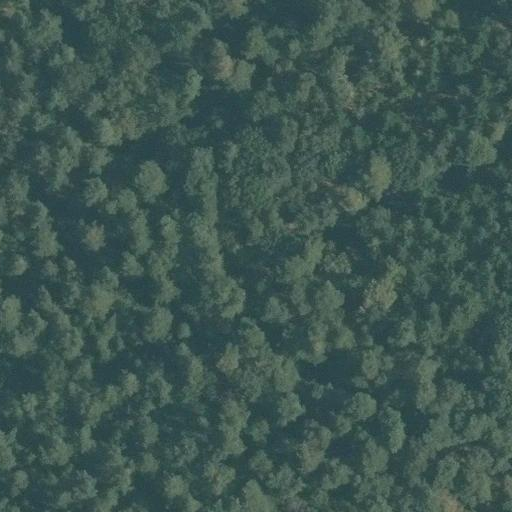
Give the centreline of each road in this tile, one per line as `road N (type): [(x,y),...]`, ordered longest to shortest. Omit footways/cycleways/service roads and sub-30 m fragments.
road 1 (track): [(480,0),(0,227)]
road 2 (track): [(137,161),(64,0)]
